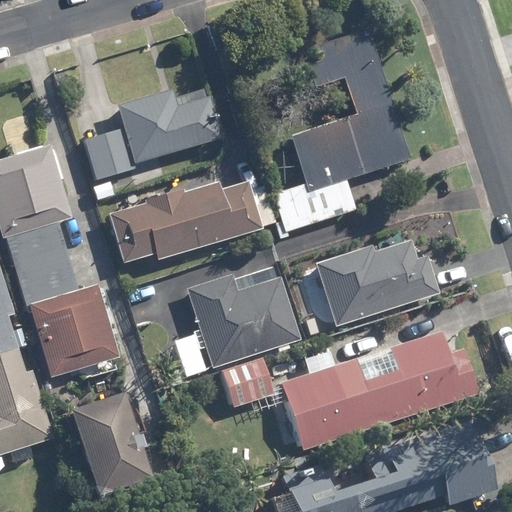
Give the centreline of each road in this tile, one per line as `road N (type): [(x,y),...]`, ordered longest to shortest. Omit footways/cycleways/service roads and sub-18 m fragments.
road 1 (residential): [(511,198),(446,0)]
road 2 (residential): [(0,36),(123,0)]
